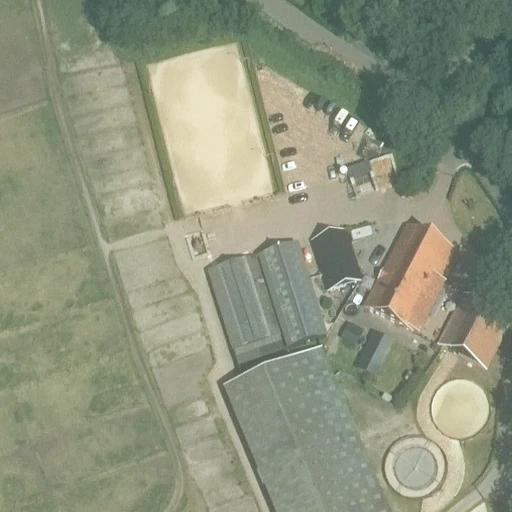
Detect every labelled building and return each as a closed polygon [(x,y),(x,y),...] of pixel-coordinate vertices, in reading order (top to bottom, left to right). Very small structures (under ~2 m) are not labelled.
[(412,333),(418,335),(445,284),(439,281),(454,253),(406,229),(364,310),(412,334),(412,333)] [(328,292),(361,283),(345,232),(312,242),(328,292)] [(328,337),(299,245),(257,258),(285,350),(328,337)] [(279,338),(255,260),(208,275),(233,353),(279,338)] [(485,371),(511,321),(464,297),(438,347),(485,371)] [(361,331),(348,325),(341,341),(354,347),(361,331)] [(394,342),(373,331),(354,368),(375,379),(394,342)] [(385,511),(322,353),(223,392),(269,511),(385,511)] [(409,374),(404,382),(409,386),(414,378),(409,374)]
